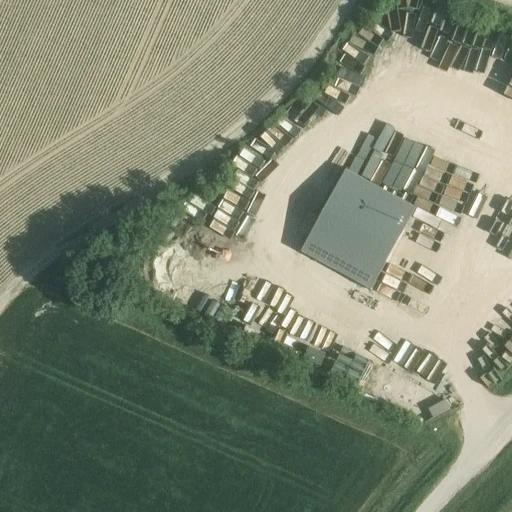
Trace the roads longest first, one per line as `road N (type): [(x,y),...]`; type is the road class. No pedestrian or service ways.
road 1 (track): [(349,0),(259,117),(182,176),(82,235),(0,301)]
road 2 (unclassified): [(427,511),(511,412)]
